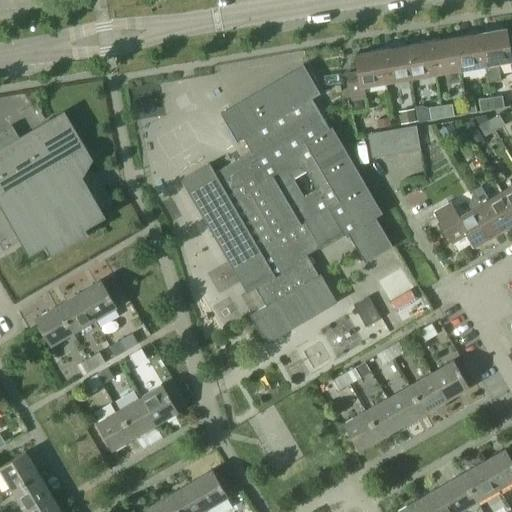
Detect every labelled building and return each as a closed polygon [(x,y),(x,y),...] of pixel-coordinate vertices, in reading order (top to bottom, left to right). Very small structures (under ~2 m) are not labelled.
[(480,34),(485,67),(487,81),(500,80),(497,65),(511,62),(505,30),(480,34)] [(480,34),(455,38),(460,71),(485,67),(480,34)] [(455,38),(430,42),(435,75),(460,71),(455,38)] [(430,42),(405,47),(411,79),(435,75),(430,42)] [(405,47),(380,51),(386,83),(411,79),(405,47)] [(386,83),(380,51),(355,55),(358,71),(347,73),(352,100),(366,98),(365,87),(386,83)] [(209,164),(180,181),(247,294),(255,289),(266,307),(250,316),(266,343),(270,341),(337,301),(321,274),(318,275),(306,256),(319,248),(320,249),(326,246),(325,245),(347,232),(365,263),(366,262),(365,261),(390,246),(391,247),(392,247),(392,245),(376,218),(382,214),(382,213),(380,213),(330,129),(332,128),(332,127),(328,129),(311,99),(319,94),(302,65),(301,66),(302,67),(231,109),(222,115),(221,113),(220,114),(236,143),(242,139),(250,153),(215,174),(209,164)] [(502,97),(490,99),(492,111),(504,109),(502,97)] [(492,111),(490,99),(479,101),(481,113),(492,111)] [(476,112),(474,100),(465,101),(467,114),(476,112)] [(452,105),(440,107),(442,119),(454,117),(452,105)] [(442,119),(440,107),(428,109),(430,120),(430,121),(442,119)] [(413,109),(398,112),(401,125),(415,123),(413,109)] [(11,126),(0,132),(0,245),(3,251),(20,241),(28,256),(42,247),(47,255),(48,258),(86,235),(83,229),(98,219),(98,218),(94,212),(97,207),(91,204),(93,200),(87,197),(89,193),(82,189),(84,185),(78,181),(90,159),(63,113),(42,126),(19,139),(11,126)] [(499,114),(489,121),(495,131),(505,125),(499,114)] [(495,131),(489,121),(488,121),(485,115),(474,117),(479,127),(485,137),(495,131)] [(376,120),(377,128),(391,126),(389,118),(376,120)] [(471,120),(461,126),(467,138),(474,149),(485,143),(478,131),(471,120)] [(438,130),(444,140),(456,133),(450,123),(438,130)] [(416,126),(404,128),(408,152),(420,150),(416,126)] [(404,128),(392,130),(396,154),(408,152),(404,128)] [(392,130),(380,132),(384,156),(396,154),(392,130)] [(380,132),(368,134),(372,158),(384,156),(380,132)] [(511,185),(501,193),(511,211),(511,185)] [(511,211),(501,193),(479,205),(496,233),(511,223),(511,211)] [(496,233),(479,205),(458,217),(454,210),(438,220),(451,241),(466,233),(474,246),(496,233)] [(101,282),(80,295),(94,321),(116,308),(110,297),(101,282)] [(118,285),(107,292),(116,308),(121,316),(132,309),(118,285)] [(80,295),(57,308),(72,335),(94,321),(80,295)] [(353,305),(365,327),(380,319),(368,297),(353,305)] [(72,335),(57,308),(34,321),(40,331),(50,348),(72,335)] [(419,331),(424,340),(437,333),(432,324),(419,331)] [(110,347),(115,355),(137,343),(132,334),(110,347)] [(398,343),(388,349),(393,358),(403,352),(398,343)] [(128,356),(132,365),(146,358),(141,349),(128,356)] [(393,358),(388,349),(376,356),(380,365),(393,358)] [(99,353),(86,361),(91,370),(104,362),(99,353)] [(91,370),(86,361),(76,366),(82,375),(91,370)] [(453,361),(431,374),(446,401),(468,388),(453,361)] [(108,368),(96,375),(101,384),(113,377),(108,368)] [(354,369),(344,375),(349,383),(360,377),(354,369)] [(431,374),(409,386),(424,413),(446,401),(431,374)] [(101,384),(96,375),(85,381),(90,390),(101,384)] [(349,383),(344,375),(333,381),(338,390),(349,383)] [(162,386),(140,399),(156,426),(178,413),(162,386)] [(409,386),(387,399),(402,426),(424,413),(409,386)] [(140,399),(117,412),(134,439),(156,426),(140,399)] [(387,399),(365,411),(380,439),(402,426),(387,399)] [(380,439),(365,411),(342,424),(358,451),(380,439)] [(134,439),(117,412),(95,425),(111,452),(134,439)] [(511,461),(505,449),(483,462),(498,489),(511,480),(511,461)] [(0,466),(0,473),(10,491),(37,475),(24,453),(0,466)] [(483,462),(461,475),(476,501),(498,489),(483,462)] [(211,472),(189,485),(205,511),(227,498),(211,472)] [(10,491),(22,511),(23,511),(50,496),(37,475),(10,491)] [(461,475),(439,487),(452,511),(457,511),(476,501),(461,475)] [(189,485),(167,498),(175,511),(203,511),(205,511),(189,485)] [(452,511),(439,487),(417,500),(423,511),(452,511)] [(23,511),(59,511),(50,496),(23,511)] [(175,511),(167,498),(145,511),(175,511)] [(423,511),(417,500),(396,511),(423,511)]
